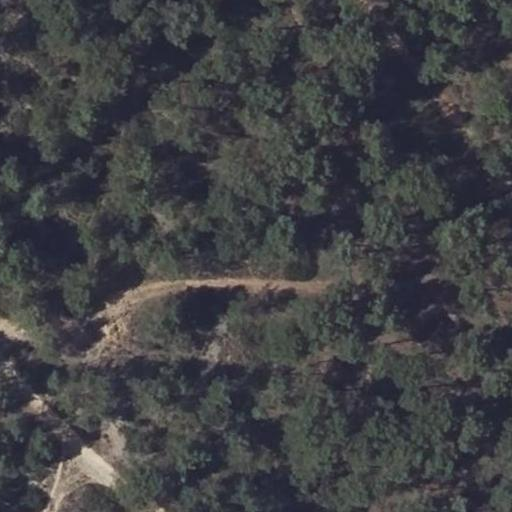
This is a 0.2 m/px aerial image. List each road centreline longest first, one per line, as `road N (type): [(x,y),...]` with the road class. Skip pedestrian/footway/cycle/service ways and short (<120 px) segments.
road 1 (track): [(0,319),(44,330),(142,295),(237,286),(511,286)]
road 2 (track): [(361,0),(511,188)]
road 3 (track): [(0,354),(159,511)]
